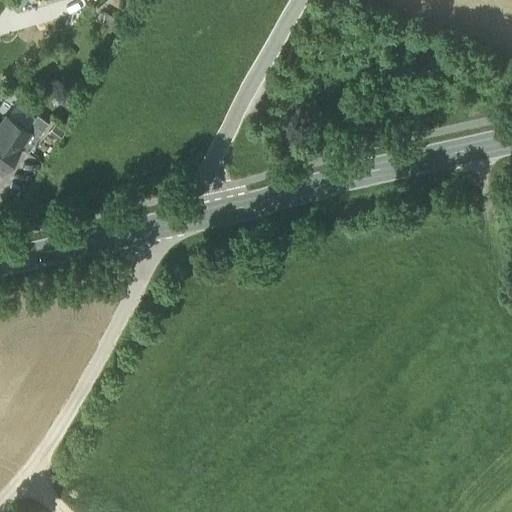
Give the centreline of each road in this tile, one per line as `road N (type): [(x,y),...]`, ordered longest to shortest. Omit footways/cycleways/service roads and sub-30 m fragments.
road 1 (secondary): [(511,141),(178,217)]
road 2 (track): [(0,493),(56,428),(178,217)]
road 3 (unclassified): [(178,217),(299,0)]
road 4 (secondary): [(178,217),(0,259)]
road 5 (track): [(475,149),(511,284)]
